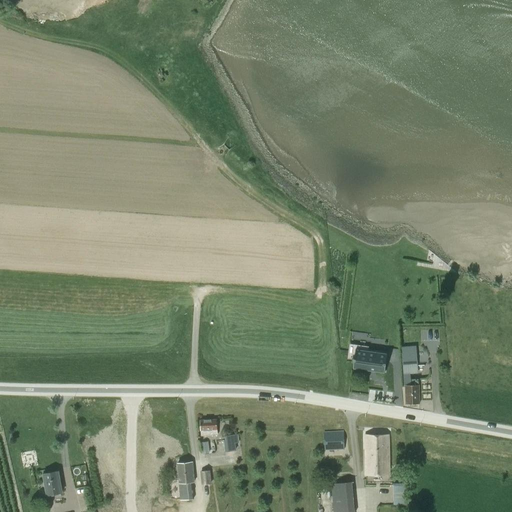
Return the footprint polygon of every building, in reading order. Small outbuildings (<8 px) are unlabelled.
[(347,360),(354,361),(355,349),(367,351),(368,345),(349,342),(347,360)] [(402,354),(403,365),(417,364),(416,353),(416,346),(401,347),(402,354)] [(385,373),(387,354),(367,351),(355,349),(354,361),(353,368),(385,373)] [(406,404),(419,404),(419,385),(411,385),(410,381),(409,382),(409,373),(417,372),(417,364),(403,365),(404,377),(404,381),(405,381),(406,404)] [(200,420),(200,430),(201,436),(218,435),(217,419),(200,420)] [(325,433),(325,434),(325,450),(344,449),(344,433),(325,433)] [(365,475),(389,475),(389,434),(365,434),(365,475)] [(239,442),(238,435),(229,436),(229,439),(224,439),(225,451),(235,450),(234,443),(239,442)] [(193,462),(178,463),(181,500),(194,499),(192,482),(194,482),(193,462)] [(43,474),(47,495),(62,493),(58,471),(43,474)] [(202,484),(211,484),(209,471),(201,471),(202,484)] [(354,511),(352,482),(332,484),(334,511),(354,511)] [(394,504),(406,504),(406,485),(394,485),(394,504)]
